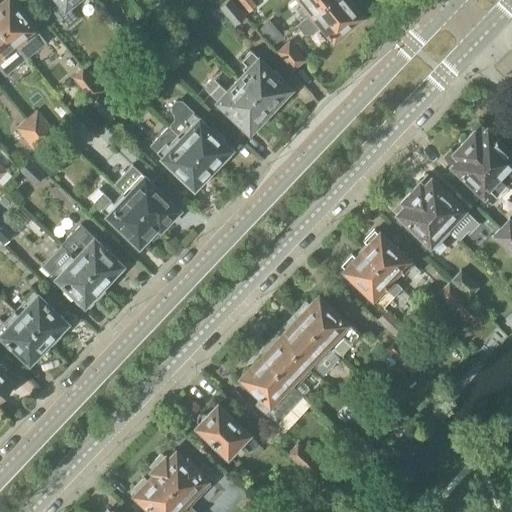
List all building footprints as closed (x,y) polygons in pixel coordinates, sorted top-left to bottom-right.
[(0,25),(25,57),(26,57),(46,41),(12,0),(2,0),(0,2),(0,25)] [(53,0),(49,4),(59,17),(58,18),(61,23),(63,21),(67,26),(80,15),(70,3),(73,0),(53,0)] [(235,25),(246,16),(231,0),(227,0),(219,7),(235,25)] [(245,0),(242,4),(248,12),(257,5),(252,0),(245,0)] [(327,0),(309,16),(299,23),(305,30),(311,30),(317,25),(320,23),(334,39),(363,15),(350,0),(327,0)] [(301,0),(304,3),(300,6),(309,16),(327,0),(301,0)] [(170,27),(180,19),(169,6),(159,14),(170,27)] [(269,20),(259,29),(272,45),(283,36),(269,20)] [(0,25),(0,68),(5,74),(25,57),(0,25)] [(142,52),(149,45),(145,40),(137,46),(142,52)] [(147,50),(164,66),(174,56),(157,40),(147,50)] [(277,51),(292,70),(304,60),(289,41),(277,51)] [(245,70),(238,78),(269,108),(289,87),(258,57),(251,50),(241,60),(246,64),(242,68),(245,70)] [(145,52),(135,62),(154,80),(165,70),(145,52)] [(108,85),(121,74),(105,56),(93,66),(108,85)] [(91,100),(102,91),(82,67),(72,76),(91,100)] [(218,82),(209,92),(248,130),(258,119),(262,120),(270,113),(268,109),(269,108),(238,78),(226,90),(218,82)] [(91,103),(109,122),(119,112),(100,93),(91,103)] [(174,118),(168,125),(178,134),(211,166),(217,160),(222,162),(230,155),(228,148),(230,146),(187,106),(180,99),(174,99),(170,103),(171,109),(173,111),(174,118)] [(96,134),(101,129),(106,124),(87,105),(77,115),(96,134)] [(46,143),(58,133),(37,109),(26,118),(46,143)] [(35,152),(41,147),(46,143),(26,118),(15,127),(35,152)] [(475,130),(464,141),(506,182),(511,175),(511,152),(478,120),(471,127),(475,130)] [(168,125),(149,145),(192,186),(194,184),(200,186),(207,178),(205,172),(211,166),(178,134),(168,125)] [(450,149),(443,156),(491,203),(498,195),(496,193),(506,182),(464,141),(453,152),(450,149)] [(30,157),(50,176),(60,167),(41,147),(35,152),(30,157)] [(11,160),(3,167),(0,164),(0,183),(3,186),(19,170),(18,170),(20,169),(11,160)] [(19,170),(34,185),(44,176),(28,161),(20,169),(18,170),(19,170)] [(132,164),(114,183),(122,191),(161,227),(179,208),(132,164)] [(421,180),(410,191),(449,230),(459,239),(468,229),(470,231),(477,223),(471,217),(430,178),(425,184),(421,180)] [(104,192),(94,202),(137,243),(144,236),(148,240),(161,227),(122,191),(113,201),(104,192)] [(403,206),(397,212),(438,252),(445,245),(439,240),(449,230),(410,191),(399,202),(403,206)] [(500,227),(511,238),(511,222),(508,219),(500,227)] [(0,220),(0,239),(5,244),(10,239),(14,235),(0,220)] [(122,263),(89,231),(80,223),(61,243),(103,283),(114,271),(117,272),(121,268),(121,264),(122,263)] [(511,255),(511,238),(500,227),(492,237),(511,255)] [(367,244),(361,250),(395,281),(405,271),(413,278),(420,270),(412,263),(379,231),(378,232),(374,228),(363,240),(367,244)] [(91,295),(103,283),(61,243),(41,263),(83,303),(84,302),(88,303),(91,300),(91,295)] [(351,252),(340,264),(344,268),(343,269),(376,301),(387,289),(395,297),(402,289),(395,281),(361,250),(356,256),(351,252)] [(452,279),(469,296),(478,287),(460,270),(452,279)] [(449,283),(440,293),(473,324),(483,314),(449,283)] [(58,330),(66,321),(32,288),(24,297),(26,299),(16,311),(47,341),(49,339),(52,340),(58,334),(58,330)] [(350,340),(358,332),(318,294),(309,304),(305,300),(294,312),(298,315),(297,316),(330,348),(338,357),(352,343),(350,340)] [(46,342),(47,341),(16,311),(4,322),(2,320),(0,322),(0,334),(28,361),(37,352),(40,353),(47,346),(46,342)] [(378,321),(396,339),(397,340),(407,329),(388,311),(378,321)] [(310,368),(330,348),(297,316),(292,321),(289,318),(278,328),(282,332),(280,333),(292,344),(291,346),(292,348),(291,350),(310,368)] [(291,346),(292,344),(280,333),(276,338),(272,335),(263,345),(266,348),(261,354),(294,386),(310,368),(291,350),(292,348),(291,346)] [(421,362),(397,340),(396,339),(386,350),(411,373),(421,362)] [(294,386),(261,354),(260,355),(256,352),(246,363),(250,366),(240,376),(262,396),(255,403),(277,423),(304,395),(294,386)] [(0,394),(12,382),(0,370),(0,394)] [(368,384),(361,391),(378,408),(385,401),(368,384)] [(247,449),(256,441),(217,403),(207,413),(205,412),(201,411),(197,415),(198,421),(199,422),(195,426),(225,454),(238,441),(247,449)] [(367,443),(361,449),(370,458),(376,451),(367,443)] [(288,453),(312,476),(321,467),(298,444),(288,453)] [(189,504),(210,482),(199,472),(201,470),(186,457),(185,458),(175,449),(167,457),(165,454),(163,456),(160,453),(150,464),(153,466),(151,468),(189,504)] [(197,511),(189,504),(151,468),(151,469),(154,471),(146,480),(143,477),(133,488),(135,490),(133,492),(136,495),(134,497),(144,506),(146,503),(154,511),(197,511)] [(247,511),(267,511),(268,511),(250,494),(239,505),(247,511)]
